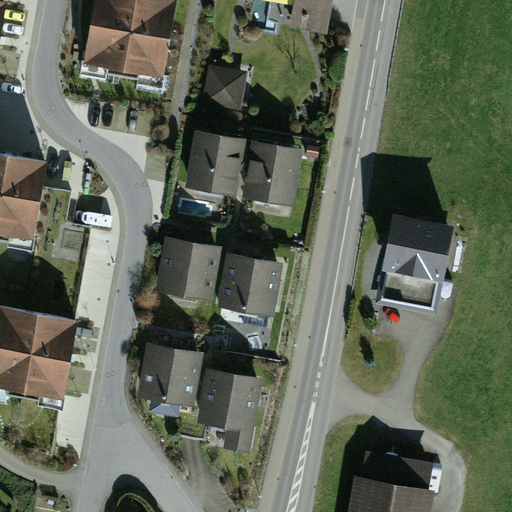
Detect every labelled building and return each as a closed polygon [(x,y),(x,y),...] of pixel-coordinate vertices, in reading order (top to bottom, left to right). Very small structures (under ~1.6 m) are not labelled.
[(167,4),(140,0),(93,0),(82,68),(154,81),(167,4)] [(327,0),(290,0),(286,28),(323,33),(327,0)] [(244,76),(208,71),(203,107),(239,112),(244,76)] [(243,138),(195,130),(186,181),(234,190),(243,138)] [(300,150),(252,142),(244,191),(292,199),(300,150)] [(46,154),(0,146),(0,224),(34,230),(46,154)] [(451,233),(395,222),(386,272),(389,273),(384,301),(431,310),(437,282),(442,283),(451,233)] [(223,246),(170,236),(160,289),(212,299),(223,246)] [(281,260),(230,252),(222,302),(272,310),(281,260)] [(76,315),(0,302),(0,379),(63,390),(76,315)] [(202,351),(147,341),(137,392),(192,402),(202,351)] [(257,376),(207,368),(199,420),(227,424),(224,443),(247,446),(257,376)] [(365,484),(355,482),(350,511),(427,511),(430,498),(423,497),(427,469),(368,460),(365,484)]
